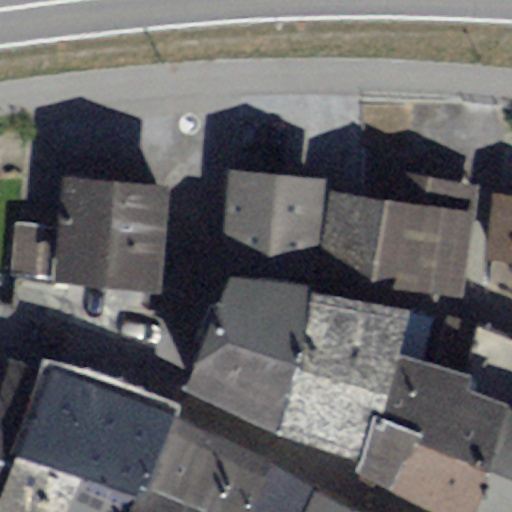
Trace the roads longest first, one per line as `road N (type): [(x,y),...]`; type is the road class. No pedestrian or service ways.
road 1 (residential): [(0,331),(146,384),(395,511)]
road 2 (residential): [(511,321),(188,242)]
